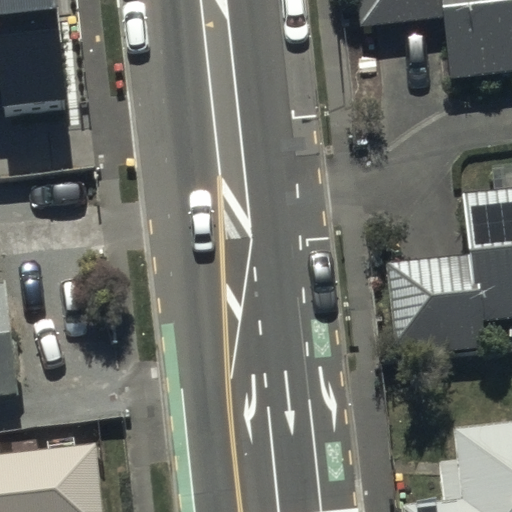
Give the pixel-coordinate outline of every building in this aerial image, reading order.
[(0,0),(0,110),(1,119),(71,111),(57,0),(0,0)] [(511,0),(357,0),(362,41),(446,32),(453,93),(511,86),(511,0)] [(472,267),(386,277),(397,371),(491,360),(488,333),(511,330),(511,197),(465,203),(472,267)] [(0,289),(0,399),(19,397),(9,288),(0,289)] [(431,511),(511,511),(511,430),(455,436),(463,509),(431,511)] [(0,511),(110,511),(102,444),(0,456),(0,511)]
